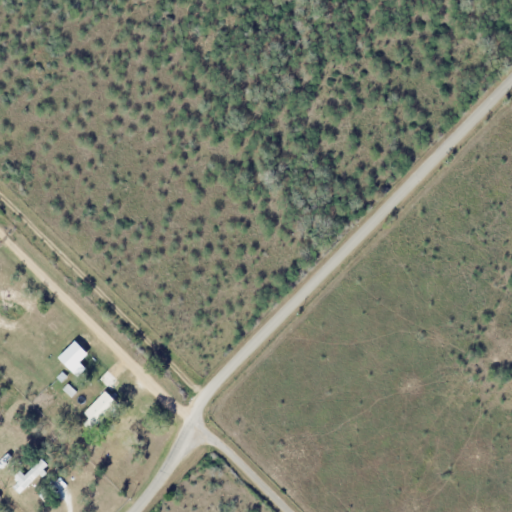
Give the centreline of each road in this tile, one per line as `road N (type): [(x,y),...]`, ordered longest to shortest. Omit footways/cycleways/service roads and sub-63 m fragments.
road 1 (residential): [(134,511),(220,379),(511,79)]
road 2 (track): [(196,413),(0,224)]
road 3 (residential): [(286,511),(196,413)]
